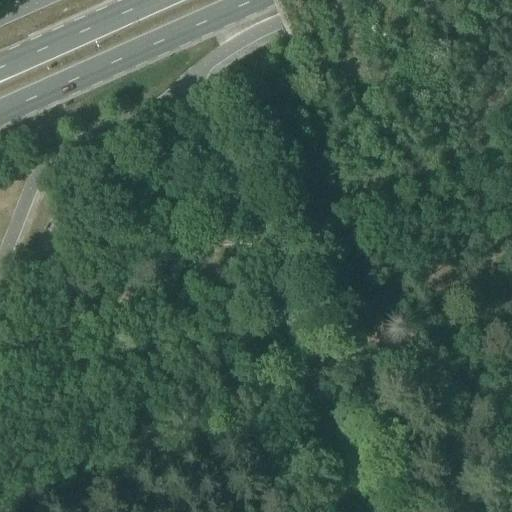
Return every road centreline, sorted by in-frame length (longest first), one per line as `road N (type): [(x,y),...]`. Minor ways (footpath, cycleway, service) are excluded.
road 1 (primary): [(0,114),(256,0)]
road 2 (primary): [(153,0),(0,66)]
